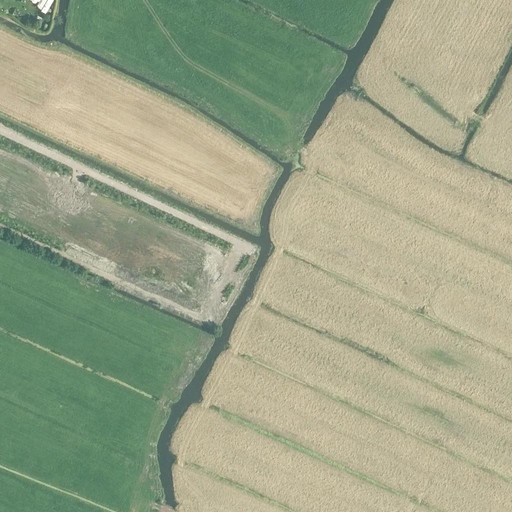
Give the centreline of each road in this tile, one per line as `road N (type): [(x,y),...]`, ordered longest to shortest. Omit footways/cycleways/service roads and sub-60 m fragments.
road 1 (track): [(413,184),(335,150),(314,154),(277,261),(194,432),(278,467)]
road 2 (track): [(150,200),(0,128)]
